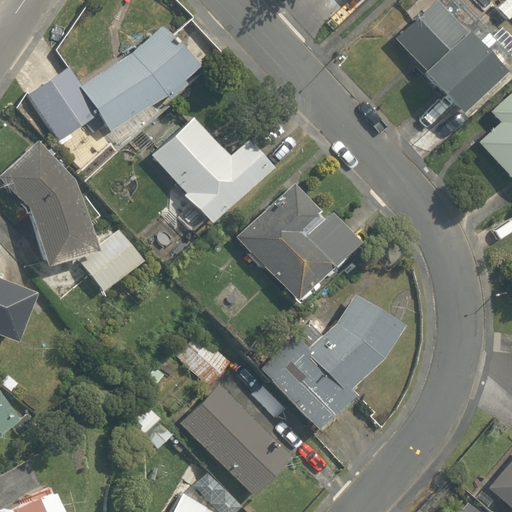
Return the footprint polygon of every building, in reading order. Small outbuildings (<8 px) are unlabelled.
[(465,38),(430,0),(428,0),(388,36),(416,67),(412,71),(449,112),(495,70),(494,68),(506,57),(504,55),(511,48),(511,41),(498,27),(487,35),(479,26),(465,38)] [(504,19),(511,11),(511,0),(498,0),(500,1),(493,8),(504,19)] [(123,51),(75,85),(92,113),(103,130),(157,94),(160,98),(176,82),(173,78),(188,63),(152,26),(123,51)] [(64,66),(22,94),(52,140),(92,113),(75,85),(64,66)] [(511,186),(511,85),(484,112),(494,122),(471,142),(511,186)] [(201,221),(261,165),(236,137),(219,153),(185,115),(144,154),(178,191),(176,194),(201,221)] [(4,175),(27,202),(45,264),(74,257),(103,289),(139,257),(41,144),(4,175)] [(288,298),(349,239),(322,210),(315,217),(311,212),(313,209),(288,182),(230,236),(288,298)] [(0,278),(0,338),(12,343),(30,289),(0,278)] [(316,334),(304,322),(289,335),(287,332),(249,366),(304,427),(343,394),(336,387),(372,356),(394,323),(347,293),(328,322),(316,334)] [(196,333),(174,356),(202,385),(226,362),(196,333)] [(212,382),(173,422),(246,494),(285,455),(212,382)] [(0,432),(16,421),(0,399),(0,432)] [(511,511),(511,450),(481,486),(510,511),(511,511)] [(65,511),(54,485),(34,494),(36,498),(2,511),(65,511)] [(207,511),(176,493),(165,511),(207,511)] [(474,511),(461,501),(451,511),(474,511)]
